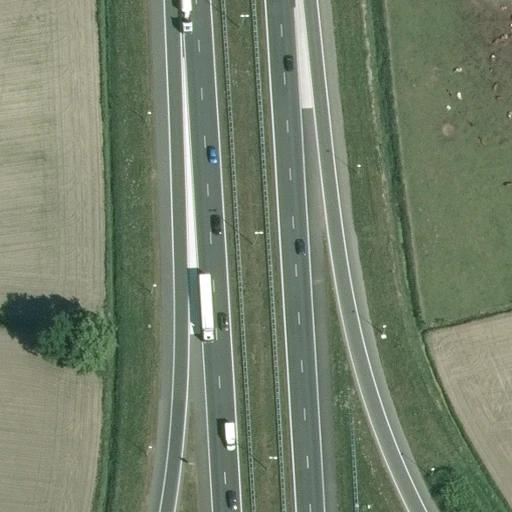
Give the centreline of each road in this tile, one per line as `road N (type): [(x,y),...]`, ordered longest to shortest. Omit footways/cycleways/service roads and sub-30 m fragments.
road 1 (motorway): [(416,511),(362,378),(310,0)]
road 2 (motorway): [(193,0),(176,380),(159,511)]
road 3 (motorway): [(306,511),(276,0)]
road 4 (motorway): [(195,0),(222,511)]
